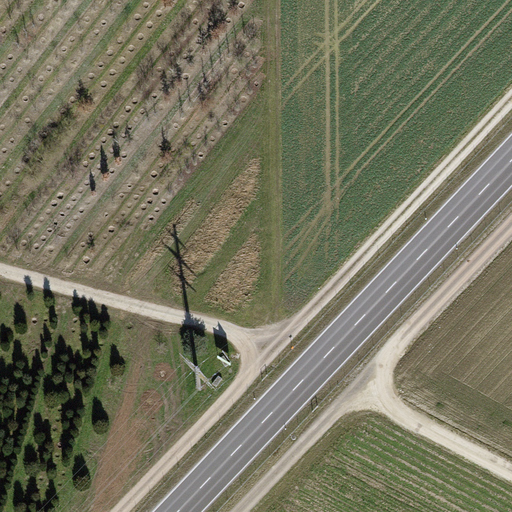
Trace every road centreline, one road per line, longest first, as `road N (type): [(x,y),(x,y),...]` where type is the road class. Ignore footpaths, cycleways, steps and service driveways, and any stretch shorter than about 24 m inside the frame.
road 1 (track): [(116,511),(271,349),(269,0)]
road 2 (primary): [(177,511),(511,164)]
road 3 (track): [(511,95),(271,349)]
road 4 (track): [(0,270),(218,327),(271,349)]
road 5 (track): [(511,226),(364,382)]
road 6 (track): [(364,382),(249,511)]
road 7 (track): [(364,382),(511,463)]
